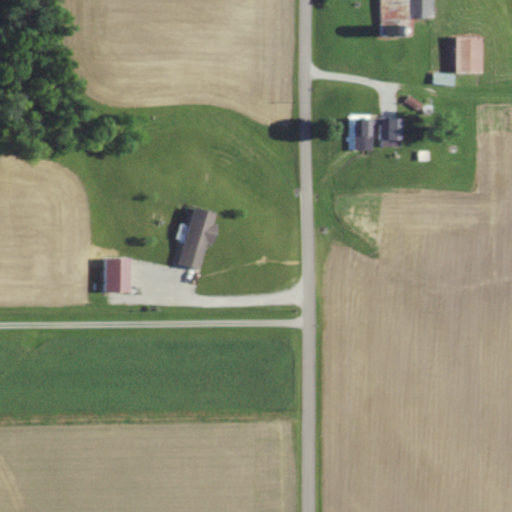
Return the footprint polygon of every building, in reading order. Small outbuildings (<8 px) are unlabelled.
[(404,0),(405,18),(428,17),(428,0),(404,0)] [(480,72),(479,37),(451,37),(452,73),(480,72)] [(399,118),(349,117),(349,150),(368,151),(368,139),(377,140),(377,147),(398,147),(399,118)] [(212,213),(190,208),(186,226),(179,225),(174,241),(180,242),(174,265),(196,270),(203,245),(208,246),(213,226),(209,225),(212,213)] [(99,259),(100,293),(125,292),(124,259),(99,259)]
